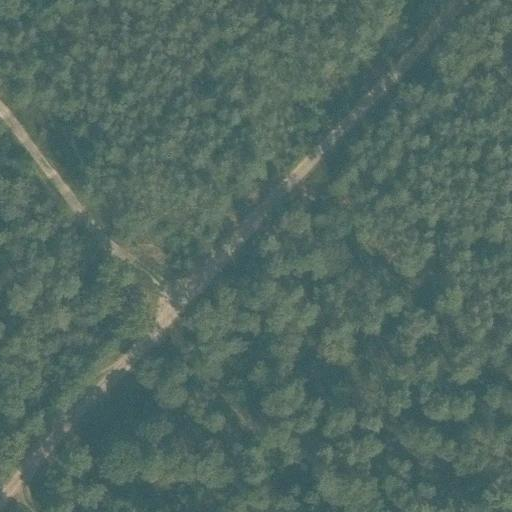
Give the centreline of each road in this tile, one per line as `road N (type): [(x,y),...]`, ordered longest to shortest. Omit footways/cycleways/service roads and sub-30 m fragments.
road 1 (track): [(0,493),(159,322),(0,112)]
road 2 (track): [(159,322),(458,0)]
